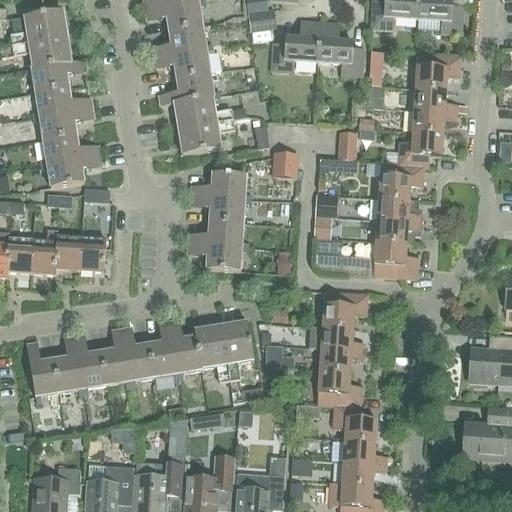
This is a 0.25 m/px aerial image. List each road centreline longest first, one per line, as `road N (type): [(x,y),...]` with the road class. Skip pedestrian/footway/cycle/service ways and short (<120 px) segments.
road 1 (residential): [(421,511),(423,314),(444,300),(485,224),(480,168),(490,0)]
road 2 (residential): [(0,337),(35,321),(167,297),(170,215),(142,193),(135,176),(119,0)]
